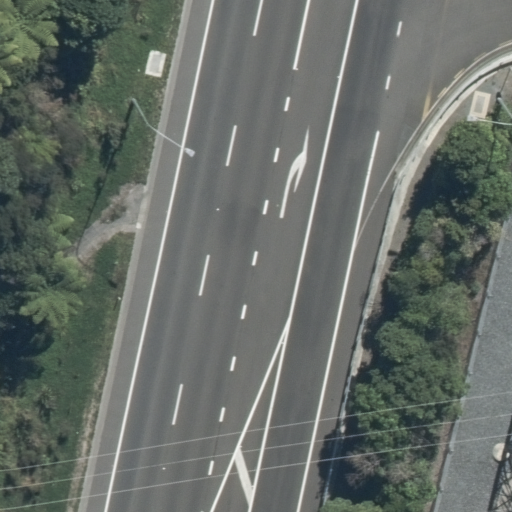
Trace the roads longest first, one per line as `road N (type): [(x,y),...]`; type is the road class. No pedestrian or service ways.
road 1 (trunk): [(181,511),(262,297),(324,0)]
road 2 (trunk): [(378,0),(272,511)]
road 3 (trunk): [(151,511),(257,0)]
